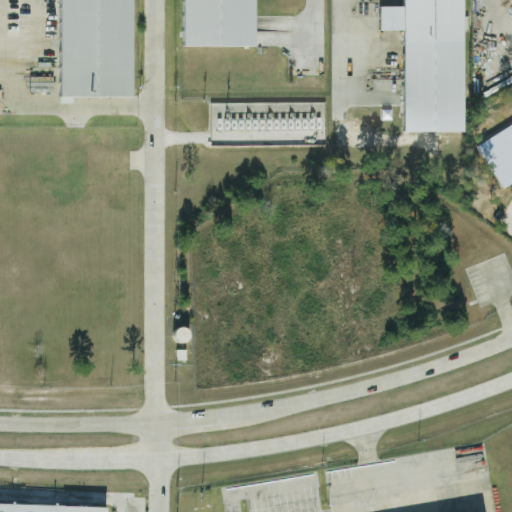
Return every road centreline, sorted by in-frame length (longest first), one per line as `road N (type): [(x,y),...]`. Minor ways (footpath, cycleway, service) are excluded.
road 1 (secondary): [(511,338),(438,366),(255,412),(156,423),(0,424)]
road 2 (secondary): [(159,459),(362,426),(511,379)]
